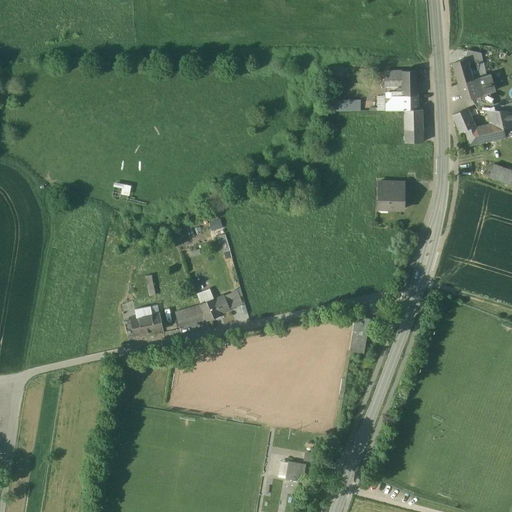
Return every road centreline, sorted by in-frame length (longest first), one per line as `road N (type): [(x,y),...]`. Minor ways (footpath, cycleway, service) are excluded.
road 1 (tertiary): [(335,511),(417,291),(440,204),(433,0)]
road 2 (track): [(341,60),(0,58)]
road 3 (track): [(0,161),(31,177),(58,213),(27,372)]
